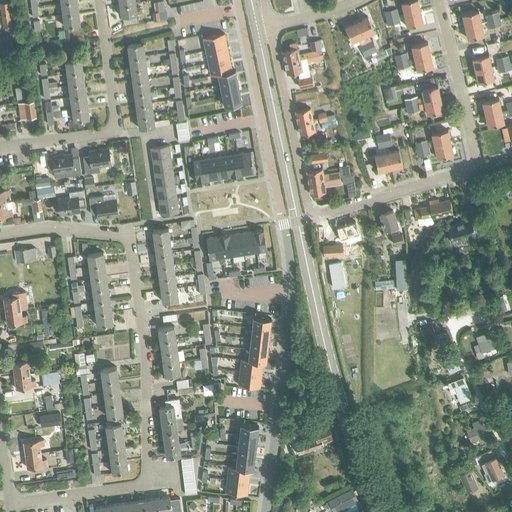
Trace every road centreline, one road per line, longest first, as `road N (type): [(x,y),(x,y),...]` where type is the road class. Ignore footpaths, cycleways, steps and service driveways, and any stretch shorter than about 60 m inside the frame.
road 1 (residential): [(269,28),(306,208),(314,215),(471,163),(437,0)]
road 2 (residential): [(235,0),(290,268),(265,511)]
road 3 (residential): [(0,233),(44,227),(126,237),(147,454),(147,473),(136,485),(9,503)]
road 4 (tertiary): [(378,511),(320,329),(256,31)]
road 5 (residential): [(0,146),(114,129),(98,0)]
